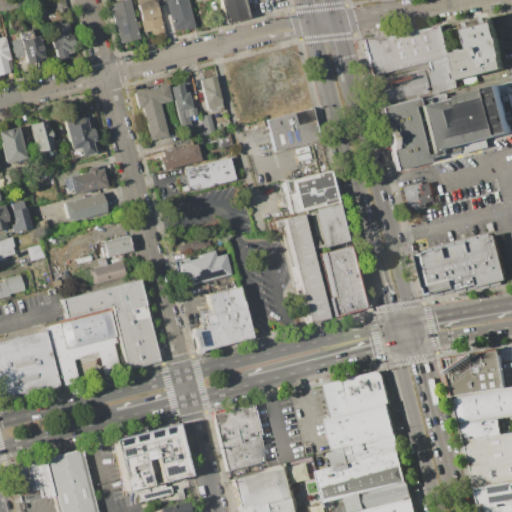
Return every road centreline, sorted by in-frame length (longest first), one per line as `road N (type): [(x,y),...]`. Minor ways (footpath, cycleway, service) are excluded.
road 1 (secondary): [(389,325),(0,422)]
road 2 (residential): [(86,0),(182,375)]
road 3 (primary): [(414,320),(352,80)]
road 4 (residential): [(0,100),(215,47)]
road 5 (primary): [(314,24),(359,202)]
road 6 (primary): [(394,346),(435,511)]
road 7 (secondary): [(251,384),(394,346)]
road 8 (residential): [(182,375),(217,511)]
road 9 (residential): [(336,21),(472,0)]
road 10 (primary): [(359,202),(389,325)]
road 11 (primary): [(449,461),(419,341)]
road 12 (secondary): [(0,448),(119,418)]
